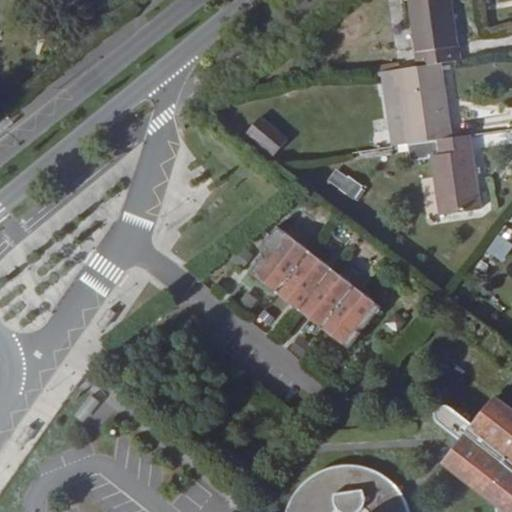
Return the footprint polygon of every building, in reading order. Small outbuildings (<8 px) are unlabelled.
[(455,0),(411,0),(420,67),(444,64),(463,61),(455,0)] [(406,107),(411,144),(430,142),(454,138),(444,64),(420,67),(401,70),(406,107)] [(407,145),(411,144),(406,107),(401,70),(396,70),(385,72),(390,109),(396,146),(403,145),(407,145)] [(257,111),(243,129),(271,151),(285,134),(257,111)] [(476,209),(465,137),(454,138),(430,142),(411,144),(407,145),(403,145),(405,159),(426,156),(435,215),(476,209)] [(383,308),(278,225),(263,245),(268,249),(267,256),(272,260),(267,266),(260,260),(251,271),(291,303),(295,298),(298,300),(298,303),(298,307),(301,311),(305,312),(309,312),(312,311),(314,314),(311,318),(350,350),(360,338),(353,333),(358,327),(363,331),(366,330),(383,308)] [(506,260),(511,243),(511,240),(493,234),(487,254),(506,260)] [(267,256),(265,255),(260,260),(267,266),(272,260),(267,256)] [(109,307),(97,323),(104,328),(116,312),(109,307)] [(363,331),(358,327),(353,333),(360,338),(365,333),(363,331)] [(511,511),(511,407),(507,404),(501,399),(498,398),(492,399),(489,400),(472,422),(469,420),(453,407),(448,405),(443,405),(439,406),(435,411),(435,416),(435,420),(438,423),(458,437),(458,441),(445,456),(445,464),(448,469),(490,502),(496,507),(496,511),(408,511),(406,505),(398,491),(386,480),(373,472),(357,467),(344,466),(331,468),(316,472),(303,481),(292,493),(287,503),(283,511),(511,511)] [(27,426),(16,441),(23,446),(34,431),(27,426)]
